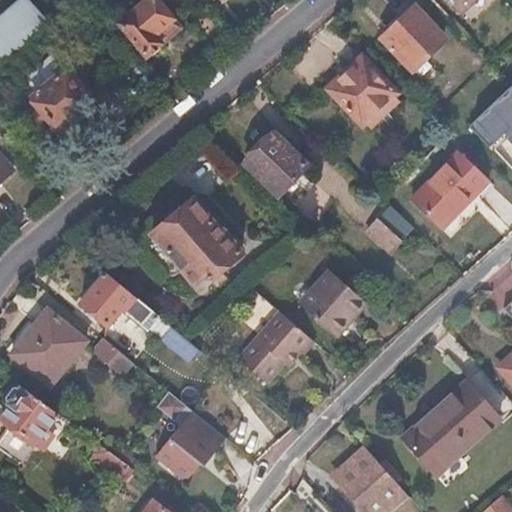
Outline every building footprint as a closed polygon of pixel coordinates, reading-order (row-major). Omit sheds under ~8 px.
[(0,65),(49,23),(29,0),(20,0),(0,17),(0,65)] [(176,21),(155,0),(143,0),(117,24),(147,56),(149,53),(151,56),(160,47),(158,45),(162,42),(158,37),(176,21)] [(475,0),(456,0),(465,9),(475,0)] [(442,37),(416,9),(384,37),(410,65),(442,37)] [(64,59),(56,49),(31,71),(40,81),(64,59)] [(362,57),(328,89),(361,124),(394,92),(362,57)] [(65,68),(31,97),(41,108),(50,119),(59,130),(93,100),(65,68)] [(0,104),(0,132),(6,139),(20,126),(0,104)] [(41,108),(33,115),(42,125),(50,119),(41,108)] [(0,182),(14,170),(0,154),(0,153),(11,145),(6,139),(0,132),(0,182)] [(274,132),(245,161),(280,194),(309,164),(274,132)] [(484,181),(454,153),(411,198),(441,227),(484,181)] [(193,198),(150,235),(200,292),(244,254),(224,231),(223,233),(193,198)] [(395,209),(369,234),(390,257),(417,231),(395,209)] [(331,270),(301,303),(335,333),(353,312),(358,316),(369,303),(331,270)] [(162,318),(108,273),(81,305),(107,327),(122,310),(125,312),(132,305),(156,325),(162,318)] [(511,300),(503,309),(511,319),(511,354),(497,367),(511,383),(511,300)] [(132,305),(125,312),(150,332),(156,325),(132,305)] [(88,341),(49,310),(13,354),(52,386),(88,341)] [(316,340),(281,310),(243,354),(272,380),(288,362),(292,362),(302,350),(308,350),(316,340)] [(358,316),(353,312),(335,333),(340,337),(358,316)] [(172,327),(163,338),(182,354),(191,343),(189,340),(172,327)] [(105,340),(95,352),(124,376),(133,364),(105,340)] [(498,419),(464,382),(402,440),(436,476),(498,419)] [(6,402),(10,405),(0,418),(9,426),(0,438),(0,450),(18,463),(33,443),(42,449),(51,437),(43,431),(57,412),(41,400),(23,388),(21,391),(18,388),(14,388),(5,399),(6,402)] [(156,409),(180,428),(156,457),(187,482),(201,463),(211,450),(216,453),(227,439),(169,393),(156,409)] [(347,463),(352,468),(339,481),(367,511),(399,480),(366,445),(347,463)] [(216,453),(211,450),(201,463),(205,467),(216,453)] [(352,468),(347,463),(334,476),(339,481),(352,468)] [(511,511),(511,505),(502,495),(482,511),(511,511)] [(164,511),(151,502),(143,511),(164,511)]
